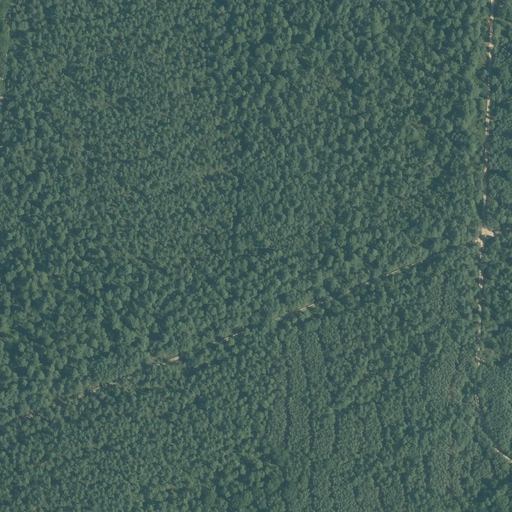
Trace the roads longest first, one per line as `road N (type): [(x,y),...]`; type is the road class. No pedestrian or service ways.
road 1 (track): [(0,428),(511,226)]
road 2 (track): [(511,461),(493,443),(476,395),(493,0)]
road 3 (track): [(12,0),(0,128)]
